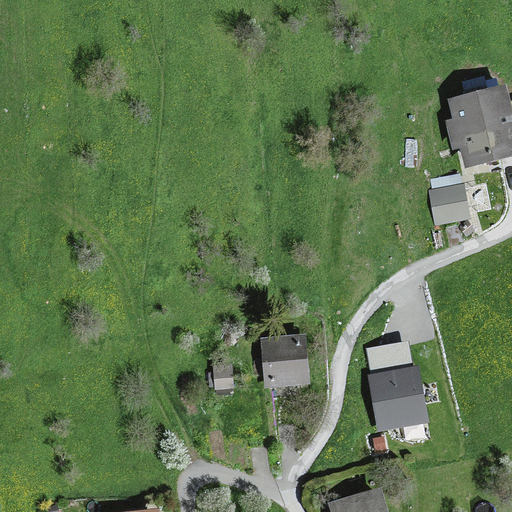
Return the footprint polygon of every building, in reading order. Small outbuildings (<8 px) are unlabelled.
[(511,99),(459,111),(474,177),(511,168),(511,99)] [(469,189),(432,194),(436,227),(473,222),(469,189)] [(369,359),(412,352),(410,334),(366,342),(369,359)] [(314,339),(267,343),(272,394),(319,390),(314,339)] [(419,359),(367,370),(379,426),(431,415),(419,359)] [(398,511),(393,490),(340,505),(341,511),(398,511)]
